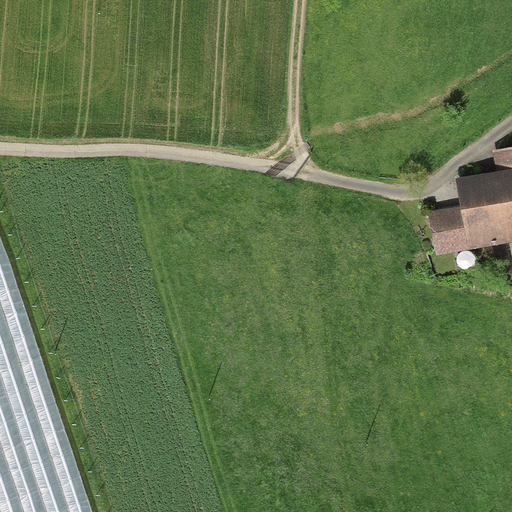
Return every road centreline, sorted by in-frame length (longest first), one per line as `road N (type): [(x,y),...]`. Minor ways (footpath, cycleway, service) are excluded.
road 1 (track): [(0,152),(157,154),(303,175)]
road 2 (track): [(303,175),(428,196),(511,130)]
road 3 (track): [(303,175),(295,93),(300,0)]
